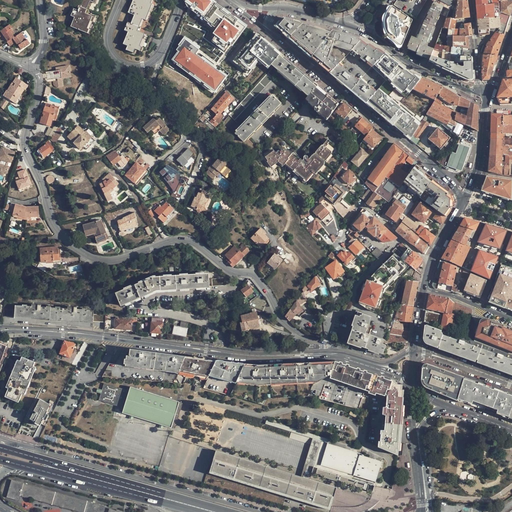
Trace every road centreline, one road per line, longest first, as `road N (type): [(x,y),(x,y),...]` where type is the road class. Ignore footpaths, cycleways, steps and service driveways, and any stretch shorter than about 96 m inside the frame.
road 1 (residential): [(326,346),(289,326),(255,277),(225,268),(191,241),(109,260),(69,243),(51,221),(24,145),(38,84),(31,66)]
road 2 (tertiary): [(327,353),(247,355),(0,328)]
road 3 (secondary): [(267,29),(407,144),(462,201)]
road 4 (residential): [(259,511),(16,445)]
road 5 (motorway): [(232,511),(1,447)]
road 6 (motorway): [(22,464),(197,511)]
road 7 (unknown): [(229,352),(219,331),(153,310),(164,297),(226,290)]
road 8 (residential): [(402,237),(355,285),(353,308),(325,317),(326,346)]
road 9 (secondary): [(486,99),(423,71),(366,32)]
road 10 (residential): [(160,54),(153,97),(200,146),(196,171)]
